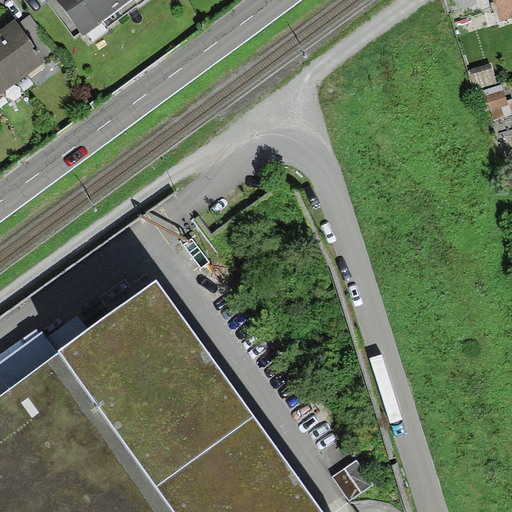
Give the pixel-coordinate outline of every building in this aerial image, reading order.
[(58,0),(85,36),(134,0),(58,0)] [(511,0),(493,0),(499,22),(511,18),(511,0)] [(17,15),(0,28),(0,74),(3,79),(42,48),(17,15)] [(491,64),(469,70),(475,89),(497,83),(491,64)] [(502,84),(485,90),(495,121),(511,115),(511,98),(508,100),(502,84)] [(40,329),(0,358),(0,511),(315,511),(153,291),(61,358),(40,329)]
